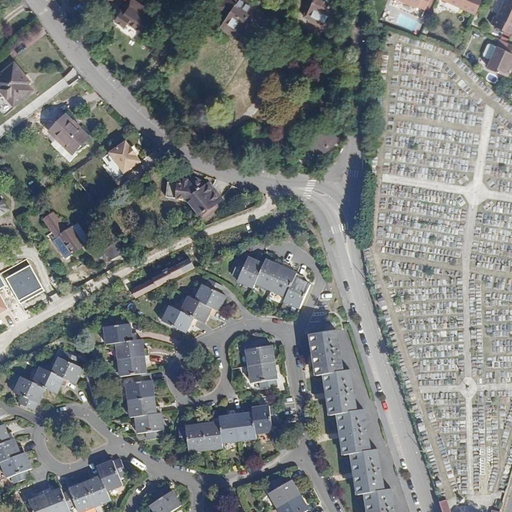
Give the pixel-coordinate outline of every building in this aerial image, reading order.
[(130,7),(144,18),(149,11),(133,0),(132,0),(124,13),(126,14),(130,7)] [(223,26),(236,35),(238,31),(252,40),(268,15),(252,4),(255,0),(254,0),(225,0),(221,6),(232,13),(223,26)] [(312,19),(329,28),(337,12),(334,11),(336,8),(333,6),(336,0),(317,0),(317,1),(314,0),(313,0),(310,7),(306,15),(312,18),(312,19)] [(452,0),(476,11),(481,0),(452,0)] [(511,0),(505,0),(498,15),(495,14),(492,21),(511,30),(511,0)] [(153,23),(144,18),(130,7),(126,14),(124,13),(122,12),(115,22),(126,29),(128,25),(144,36),(153,23)] [(400,21),(403,13),(387,7),(384,15),(400,21)] [(238,31),(236,35),(234,36),(248,45),(252,40),(238,31)] [(507,79),(511,67),(511,42),(502,38),(497,50),(492,48),(489,49),(484,60),(490,64),(488,71),(507,79)] [(0,78),(0,79),(21,103),(39,88),(33,81),(35,78),(19,60),(0,78)] [(55,143),(74,162),(80,155),(78,152),(92,137),(69,115),(52,132),(59,139),(55,143)] [(326,129),(324,132),(335,144),(338,142),(326,129)] [(324,132),(309,145),(321,158),(335,144),(324,132)] [(143,163),(127,142),(109,155),(125,176),(143,163)] [(321,158),(309,145),(306,148),(318,160),(321,158)] [(171,182),(169,197),(190,199),(206,218),(221,207),(218,203),(224,198),(214,184),(207,182),(206,184),(203,184),(203,181),(181,178),(181,183),(171,182)] [(0,197),(0,216),(9,210),(0,197)] [(61,235),(75,254),(86,246),(73,227),(69,230),(65,224),(63,225),(55,212),(46,219),(58,237),(61,235)] [(111,260),(126,252),(119,241),(110,247),(106,241),(101,244),(100,247),(104,253),(107,253),(111,260)] [(247,259),(240,256),(233,272),(240,275),(239,277),(255,284),(256,280),(287,294),(286,298),(301,305),(312,281),(304,277),(306,273),(289,266),(291,261),(279,255),(276,260),(267,256),(265,261),(250,254),(247,259)] [(44,291),(30,265),(7,279),(22,304),(44,291)] [(226,283),(211,276),(208,283),(204,281),(198,296),(190,292),(183,308),(172,303),(165,319),(189,330),(193,321),(198,323),(201,316),(207,319),(210,311),(215,313),(219,306),(222,307),(229,292),(223,289),(226,283)] [(0,314),(8,309),(0,295),(0,314)] [(335,319),(324,321),(325,330),(313,332),(319,373),(326,372),(332,412),(340,411),(346,452),(354,450),(360,490),(367,489),(370,511),(397,511),(393,485),(386,486),(380,446),(373,448),(366,406),(359,408),(352,368),(345,369),(338,328),(336,328),(335,319)] [(132,322),(106,325),(107,342),(118,340),(122,374),(135,372),(136,380),(128,382),(132,414),(137,414),(138,431),(148,430),(149,437),(164,435),(164,428),(165,428),(162,403),(157,404),(154,378),(151,378),(150,371),(148,371),(147,361),(151,361),(150,346),(145,347),(144,338),(139,338),(138,330),(132,330),(132,322)] [(267,337),(250,340),(252,347),(248,348),(253,382),(263,380),(264,387),(279,385),(278,378),(279,378),(274,344),(268,345),(267,337)] [(80,357),(67,350),(64,357),(60,355),(53,370),(41,365),(34,381),(22,375),(15,391),(23,395),(20,401),(34,408),(37,402),(39,402),(47,386),(58,392),(62,383),(67,385),(70,379),(77,382),(84,366),(78,363),(80,357)] [(279,422),(278,406),(270,407),(270,405),(254,407),(254,412),(246,414),(245,409),(230,410),(230,416),(213,418),(213,423),(188,426),(188,427),(181,428),(183,443),(189,442),(191,452),(217,448),(224,447),(224,444),(257,439),(257,435),(274,433),(273,423),(279,422)] [(0,460),(2,460),(8,476),(14,474),(17,480),(31,475),(28,468),(32,466),(26,451),(16,455),(13,447),(17,444),(12,430),(7,432),(4,423),(0,425),(0,460)] [(128,474),(121,457),(114,460),(114,459),(97,466),(99,470),(91,473),(94,478),(70,489),(73,494),(65,497),(60,487),(52,491),(49,486),(35,492),(37,497),(30,501),(34,511),(69,511),(79,508),(80,511),(82,511),(112,499),(108,490),(124,483),(121,476),(128,474)] [(303,511),(310,508),(294,478),(288,481),(284,476),(271,483),(274,489),(272,491),(283,511),(303,511)] [(170,489),(166,484),(154,492),(157,498),(150,503),(156,511),(171,511),(170,510),(181,503),(171,488),(170,489)] [(451,511),(448,501),(441,503),(444,511),(451,511)]
